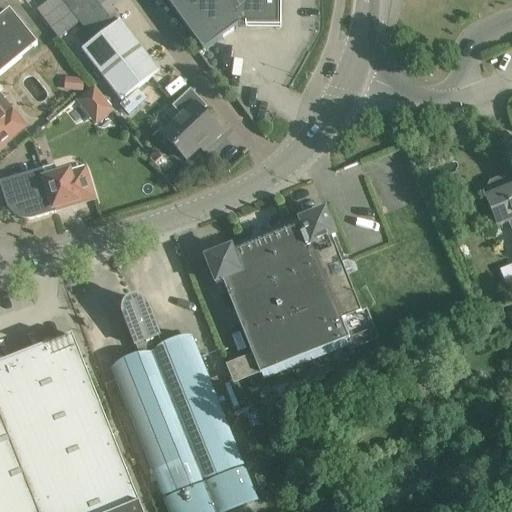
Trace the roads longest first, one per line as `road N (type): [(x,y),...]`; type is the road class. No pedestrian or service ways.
road 1 (unclassified): [(0,275),(250,191),(307,147),(348,82)]
road 2 (unclassified): [(348,82),(437,102),(511,83)]
